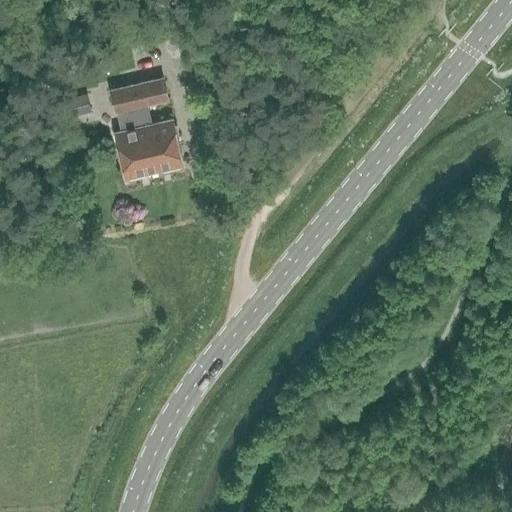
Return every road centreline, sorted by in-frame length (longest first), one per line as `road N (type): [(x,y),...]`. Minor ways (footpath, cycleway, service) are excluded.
road 1 (secondary): [(511,2),(186,393),(133,511)]
road 2 (track): [(252,215),(427,11)]
road 3 (track): [(252,312),(241,302),(240,281),(252,208),(210,165)]
